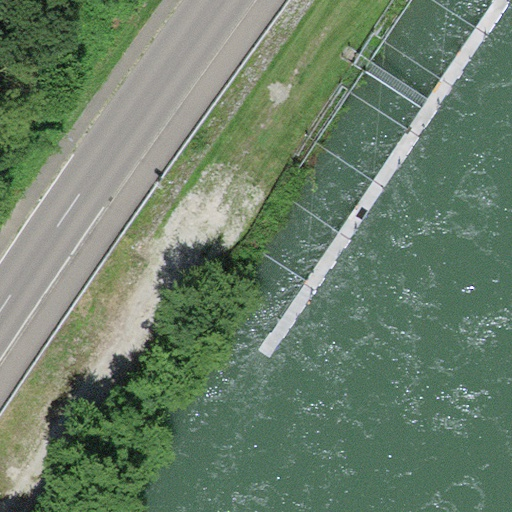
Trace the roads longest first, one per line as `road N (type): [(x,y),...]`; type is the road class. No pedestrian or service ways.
road 1 (secondary): [(218,0),(0,315)]
road 2 (track): [(0,509),(113,326),(164,273)]
